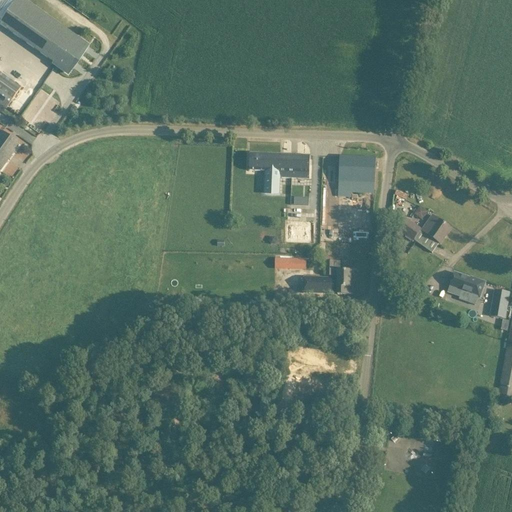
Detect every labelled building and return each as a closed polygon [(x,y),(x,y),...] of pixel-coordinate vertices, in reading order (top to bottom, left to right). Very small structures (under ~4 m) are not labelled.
[(88,45),(24,0),(16,0),(0,23),(0,24),(68,73),(88,45)] [(0,104),(6,109),(21,89),(0,73),(0,104)] [(20,118),(33,128),(41,133),(60,107),(39,92),(20,118)] [(0,172),(20,145),(3,133),(2,133),(0,131),(0,172)] [(249,171),(266,172),(265,187),(279,187),(279,178),(309,180),(310,157),(250,154),(249,171)] [(340,158),(340,168),(339,192),(374,194),(375,159),(340,158)] [(404,203),(407,195),(397,191),(394,199),(404,203)] [(412,217),(425,224),(432,213),(419,206),(412,217)] [(422,232),(440,244),(451,229),(433,216),(422,232)] [(397,229),(413,240),(421,230),(404,219),(397,229)] [(477,257),(484,264),(493,272),(503,261),(487,246),(477,257)] [(337,295),(343,295),(353,296),(354,274),(351,274),(351,272),(338,271),(333,271),(333,262),(326,262),(326,276),(332,276),(332,287),(337,287),(337,295)] [(462,291),(481,298),(486,282),(472,277),(471,278),(465,276),(456,273),(449,292),(460,296),(462,291)] [(495,292),(490,317),(505,320),(509,294),(495,292)] [(511,319),(511,322),(497,399),(511,402),(511,319)] [(503,320),(501,331),(508,332),(509,322),(503,320)]
